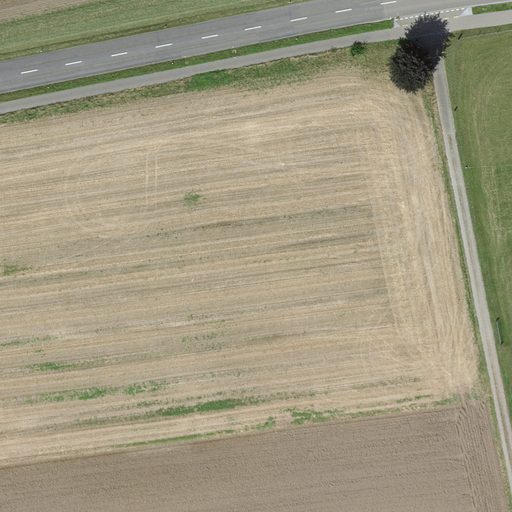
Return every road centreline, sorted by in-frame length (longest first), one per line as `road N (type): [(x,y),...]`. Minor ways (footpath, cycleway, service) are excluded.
road 1 (track): [(425,0),(511,461)]
road 2 (tertiary): [(405,0),(0,77)]
